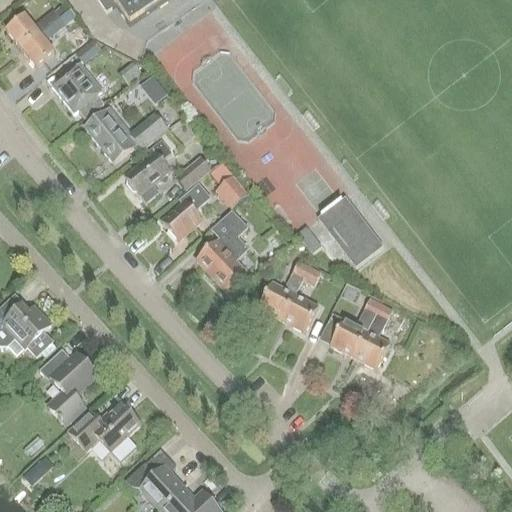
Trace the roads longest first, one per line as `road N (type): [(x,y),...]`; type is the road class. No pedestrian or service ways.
road 1 (tertiary): [(300,456),(168,321),(0,123)]
road 2 (residential): [(300,456),(253,499),(0,225)]
